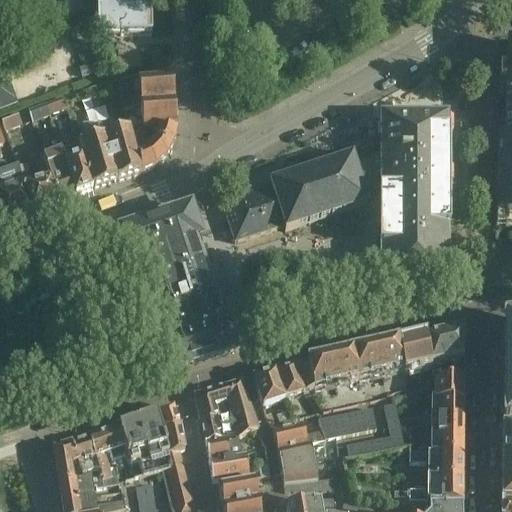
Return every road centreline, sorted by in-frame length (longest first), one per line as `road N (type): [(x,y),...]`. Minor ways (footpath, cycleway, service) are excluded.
road 1 (residential): [(225,158),(449,26)]
road 2 (residential): [(478,308),(243,371)]
road 3 (residential): [(477,511),(478,308)]
road 4 (residential): [(67,227),(122,407)]
road 5 (residential): [(67,227),(225,158)]
road 6 (residential): [(225,158),(194,97),(189,0)]
road 7 (residential): [(480,172),(482,73),(449,26)]
road 8 (residential): [(279,511),(243,371)]
road 9 (residential): [(178,393),(207,511)]
